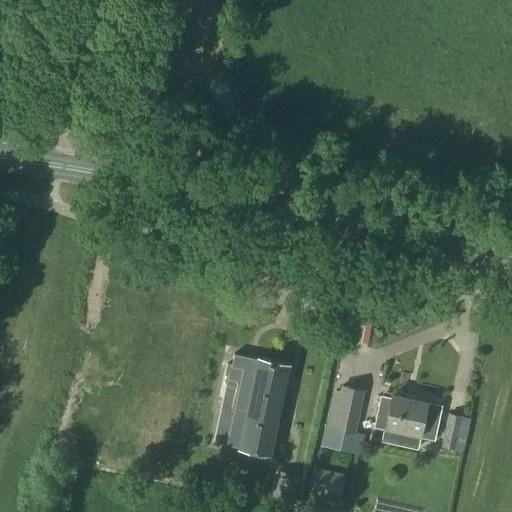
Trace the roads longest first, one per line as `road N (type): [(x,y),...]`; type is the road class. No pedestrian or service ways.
road 1 (primary): [(511,255),(56,169)]
road 2 (unclassified): [(56,169),(89,0)]
